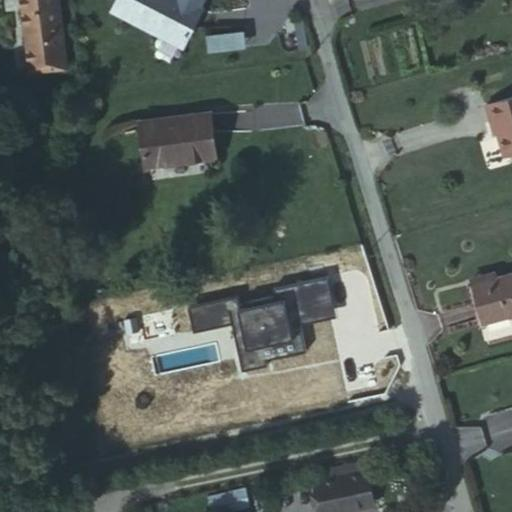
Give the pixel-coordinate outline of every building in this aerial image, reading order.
[(74,0),(30,0),(42,102),(86,96),(74,0)] [(159,25),(153,36),(204,64),(223,26),(174,0),(173,0),(172,2),(169,0),(131,0),(128,7),(159,25)] [(511,104),(497,108),(502,125),(506,124),(509,135),(511,145),(511,104)] [(234,133),(164,140),(169,187),(240,180),(234,133)] [(424,207),(401,214),(406,230),(429,224),(424,207)] [(480,284),(482,290),(505,283),(503,278),(480,284)] [(511,281),(482,290),(493,330),(511,325),(511,281)] [(386,470),(337,479),(338,488),(388,479),(386,470)] [(388,479),(338,488),(342,511),(392,511),(394,511),(388,479)] [(24,511),(24,502),(15,503),(15,511),(24,511)]
